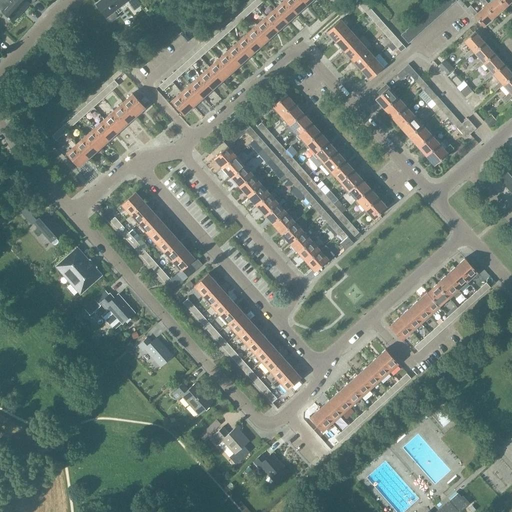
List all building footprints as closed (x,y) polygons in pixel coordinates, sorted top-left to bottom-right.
[(0,0),(0,9),(14,22),(30,4),(25,0),(0,0)] [(101,0),(96,4),(106,18),(128,1),(135,11),(141,6),(136,0),(101,0)] [(284,0),(275,8),(288,22),(297,14),(285,0),(284,0)] [(285,0),(297,14),(307,6),(301,0),(285,0)] [(369,7),(362,0),(352,0),(344,7),(350,13),(359,5),(364,11),(369,7)] [(443,13),(448,9),(440,0),(436,4),(443,13)] [(448,9),(452,5),(447,0),(440,0),(448,9)] [(498,0),(492,0),(488,4),(484,0),(478,0),(485,7),(494,17),(505,7),(498,0)] [(439,17),(443,13),(436,4),(431,8),(439,17)] [(250,5),(244,11),(248,15),(254,10),(250,5)] [(470,6),(467,9),(483,27),(494,17),(485,7),(477,14),(470,6)] [(266,17),(279,31),(288,22),(275,8),(266,17)] [(434,20),(439,17),(431,8),(427,12),(434,20)] [(377,16),(372,10),(367,14),(372,20),(377,16)] [(427,12),(423,16),(430,24),(434,20),(427,12)] [(240,13),(234,19),(238,24),(245,18),(240,13)] [(430,24),(423,16),(418,20),(426,28),(430,24)] [(256,25),(269,39),(279,31),(266,17),(256,25)] [(385,26),(380,19),(375,24),(381,30),(385,26)] [(335,42),(350,29),(341,20),(327,32),(335,42)] [(426,28),(418,20),(414,24),(421,32),(426,28)] [(231,22),(225,27),(229,32),(235,27),(231,22)] [(417,36),(421,32),(414,24),(410,28),(417,36)] [(247,33),(260,48),(269,39),(256,25),(247,33)] [(413,40),(417,36),(410,28),(405,31),(413,40)] [(344,52),(358,39),(350,29),(335,42),(344,52)] [(389,39),(394,35),(388,29),(384,33),(389,39)] [(221,31),(215,36),(219,41),(225,35),(221,31)] [(401,35),(408,44),(413,40),(405,31),(401,35)] [(466,59),(474,52),(484,43),(474,32),(464,41),(471,49),(463,56),(466,59)] [(238,42),(250,56),(260,48),(247,33),(238,42)] [(405,48),(397,38),(392,42),(401,52),(405,48)] [(212,39),(206,44),(210,49),(216,44),(212,39)] [(352,61),(366,48),(358,39),(344,52),(352,61)] [(228,50),(241,64),(250,56),(238,42),(228,50)] [(474,52),(481,60),(473,67),(476,70),(484,63),(483,63),(494,54),(484,43),(474,52)] [(202,47),(196,53),(200,57),(207,52),(202,47)] [(360,70),(375,58),(366,48),(352,61),(360,70)] [(219,59),(231,73),(241,64),(228,50),(219,59)] [(255,53),(244,65),(248,69),(260,58),(255,53)] [(493,74),(504,65),(494,54),(483,63),(484,63),(491,71),(483,78),(486,81),(493,74)] [(193,56),(187,61),(191,66),(197,60),(193,56)] [(375,58),(360,70),(369,80),(383,68),(375,58)] [(209,67),(222,81),(231,73),(219,59),(209,67)] [(445,60),(437,67),(445,77),(453,70),(445,60)] [(184,64),(178,70),(182,74),(188,69),(184,64)] [(401,80),(409,74),(415,81),(420,77),(408,64),(396,75),(401,80)] [(493,74),(500,82),(492,89),(495,92),(503,85),(511,76),(511,74),(504,65),(493,74)] [(200,75),(213,90),(222,81),(209,67),(200,75)] [(174,72),(168,78),(172,83),(178,77),(174,72)] [(448,78),(456,87),(462,81),(454,72),(448,78)] [(190,84),(203,98),(213,90),(200,75),(190,84)] [(511,96),(511,76),(503,85),(510,93),(502,100),(505,103),(511,96)] [(420,77),(415,81),(420,87),(425,83),(420,77)] [(114,80),(108,86),(112,91),(118,85),(114,80)] [(165,81),(159,86),(163,91),(169,86),(165,81)] [(464,82),(457,88),(465,97),(472,91),(464,82)] [(203,98),(190,84),(181,92),(194,107),(203,98)] [(429,97),(433,92),(428,86),(423,91),(429,97)] [(389,87),(375,99),(383,109),(398,97),(389,87)] [(109,93),(105,89),(99,94),(103,99),(109,93)] [(194,107),(181,92),(171,101),(184,115),(194,107)] [(123,102),(136,117),(145,108),(133,94),(123,102)] [(281,116),(295,104),(286,94),(272,106),(281,116)] [(442,102),(436,96),(432,100),(437,106),(442,102)] [(95,97),(89,103),(93,107),(100,102),(95,97)] [(398,97),(383,109),(392,119),(406,106),(398,97)] [(114,111),(126,125),(136,117),(123,102),(114,111)] [(295,104),(281,116),(289,126),(304,113),(295,104)] [(86,105),(80,111),(84,116),(90,110),(86,105)] [(450,111),(445,105),(440,109),(446,115),(450,111)] [(400,128),(414,115),(406,106),(392,119),(400,128)] [(104,119),(117,134),(126,125),(114,111),(104,119)] [(304,113),(289,126),(298,135),(312,122),(304,113)] [(77,114),(70,119),(75,124),(81,119),(77,114)] [(459,121),(453,114),(449,119),(454,125),(459,121)] [(409,137),(423,125),(414,115),(400,128),(409,137)] [(95,128),(107,142),(117,134),(104,119),(95,128)] [(467,119),(461,124),(457,128),(466,138),(476,129),(467,119)] [(249,126),(244,121),(228,135),(233,141),(249,126)] [(67,122),(61,128),(65,132),(71,127),(67,122)] [(312,122),(298,135),(306,144),(320,132),(312,122)] [(257,127),(262,133),(267,129),(261,123),(257,127)] [(417,147),(431,134),(423,125),(409,137),(417,147)] [(256,133),(250,127),(245,131),(251,137),(256,133)] [(85,136),(98,150),(107,142),(95,128),(85,136)] [(58,131),(52,136),(56,141),(62,135),(58,131)] [(265,136),(270,143),(275,138),(270,132),(265,136)] [(320,132),(306,144),(314,154),(329,141),(320,132)] [(425,156),(440,144),(431,134),(417,147),(425,156)] [(76,145),(89,159),(98,150),(85,136),(76,145)] [(264,142),(258,136),(254,140),(259,147),(264,142)] [(329,141),(314,154),(323,163),(337,151),(329,141)] [(273,146),(279,152),(283,148),(278,142),(273,146)] [(445,150),(440,144),(425,156),(434,166),(454,149),(451,145),(445,150)] [(89,159),(76,145),(66,153),(79,167),(89,159)] [(222,169),(236,156),(228,146),(213,159),(222,169)] [(272,152),(267,146),(262,150),(268,156),(272,152)] [(450,153),(454,157),(459,152),(455,148),(450,153)] [(282,155),(287,161),(292,157),(286,151),(282,155)] [(337,151),(323,163),(331,173),(345,160),(337,151)] [(281,161),(275,155),(270,159),(276,165),(281,161)] [(231,178),(245,165),(236,156),(222,169),(231,178)] [(290,165),(295,171),(300,167),(295,160),(290,165)] [(345,160),(331,173),(340,182),(354,169),(345,160)] [(289,171),(283,164),(279,169),(284,175),(289,171)] [(239,187),(253,175),(245,165),(231,178),(239,187)] [(498,179),(506,171),(502,167),(494,174),(498,179)] [(354,169),(340,182),(348,192),(362,179),(354,169)] [(298,174),(304,180),(309,176),(303,170),(298,174)] [(506,171),(498,179),(502,183),(510,175),(506,171)] [(297,180),(292,174),(287,178),(293,184),(297,180)] [(247,197),(262,184),(253,175),(239,187),(247,197)] [(511,177),(510,175),(502,183),(505,187),(511,181),(511,177)] [(307,183),(312,190),(317,185),(311,179),(307,183)] [(356,201),(371,188),(362,179),(348,192),(356,201)] [(306,189),(300,183),(296,187),(295,186),(290,190),(296,196),(300,192),(301,194),(306,189)] [(256,206),(270,193),(262,184),(247,197),(256,206)] [(371,188),(356,201),(365,210),(379,198),(371,188)] [(315,193),(321,199),(325,195),(320,189),(315,193)] [(121,205),(117,209),(120,213),(125,209),(130,215),(144,202),(136,192),(121,205)] [(264,216),(278,203),(270,193),(256,206),(264,216)] [(314,199),(309,193),(304,197),(310,203),(314,199)] [(324,202),(329,208),(334,204),(328,198),(324,202)] [(379,198),(365,210),(373,220),(388,207),(379,198)] [(17,210),(21,213),(29,222),(31,221),(55,247),(67,237),(56,224),(56,223),(51,217),(50,218),(45,212),(42,215),(36,208),(36,207),(29,199),(21,207),(17,210)] [(144,202),(130,215),(138,224),(153,211),(144,202)] [(323,208),(317,202),(312,206),(318,212),(323,208)] [(273,225),(287,212),(278,203),(264,216),(273,225)] [(332,212),(337,218),(342,214),(337,208),(332,212)] [(147,233),(161,221),(153,211),(138,224),(147,233)] [(281,234),(295,222),(287,212),(273,225),(281,234)] [(331,218),(325,212),(321,216),(326,222),(331,218)] [(9,213),(0,220),(0,221),(4,226),(13,217),(9,213)] [(110,221),(116,228),(120,223),(115,217),(110,221)] [(340,221),(346,227),(350,223),(345,217),(340,221)] [(155,243),(169,230),(161,221),(147,233),(155,243)] [(339,227),(334,221),(329,225),(335,231),(339,227)] [(289,244),(304,231),(295,222),(281,234),(289,244)] [(354,237),(359,233),(353,226),(349,231),(354,237)] [(118,231),(124,237),(129,233),(123,227),(118,231)] [(164,252),(178,240),(169,230),(155,243),(164,252)] [(348,236),(342,230),(337,235),(343,241),(348,236)] [(312,240),(304,231),(289,244),(298,253),(312,240)] [(334,240),(329,234),(318,242),(324,249),(334,240)] [(127,240),(132,246),(137,242),(131,236),(127,240)] [(172,262),(186,249),(178,240),(164,252),(172,262)] [(306,263),(320,250),(312,240),(298,253),(306,263)] [(135,250),(141,256),(145,252),(140,245),(135,250)] [(100,274),(77,248),(56,266),(80,294),(95,281),(93,280),(100,274)] [(195,259),(186,249),(172,262),(181,271),(171,280),(165,273),(160,278),(172,291),(195,270),(189,264),(195,259)] [(320,250),(306,263),(315,272),(334,256),(329,250),(324,254),(320,250)] [(144,259),(149,265),(154,261),(148,255),(144,259)] [(455,267),(468,281),(469,281),(473,285),(476,282),(472,278),(478,273),(465,259),(455,267)] [(152,268),(157,275),(162,270),(157,264),(152,268)] [(446,276),(458,290),(468,281),(455,267),(446,276)] [(203,296),(217,283),(208,273),(194,286),(203,296)] [(446,276),(436,284),(449,298),(450,297),(453,301),(457,298),(454,294),(458,290),(446,276)] [(217,283),(203,296),(211,305),(225,293),(217,283)] [(484,293),(490,288),(486,283),(480,288),(484,293)] [(436,284),(427,292),(440,307),(441,305),(444,309),(447,306),(444,302),(449,298),(436,284)] [(475,301),(481,296),(477,291),(470,297),(475,301)] [(440,307),(427,292),(418,301),(430,315),(440,307)] [(225,293),(211,305),(219,315),(234,302),(225,293)] [(105,308),(107,306),(122,323),(134,313),(118,295),(114,299),(110,294),(100,303),(105,308)] [(183,303),(188,309),(193,305),(187,299),(183,303)] [(100,306),(94,300),(84,309),(89,315),(100,306)] [(465,310),(471,304),(467,300),(461,305),(465,310)] [(430,315),(418,301),(408,309),(421,323),(430,315)] [(234,302),(219,315),(228,324),(242,311),(234,302)] [(191,312),(197,318),(201,314),(196,308),(191,312)] [(456,318),(462,313),(458,308),(452,313),(456,318)] [(399,318),(411,332),(421,323),(408,309),(399,318)] [(242,311),(228,324),(236,334),(251,321),(242,311)] [(446,327),(450,324),(453,321),(449,316),(442,322),(446,327)] [(200,322),(205,328),(210,324),(204,317),(200,322)] [(411,332),(399,318),(389,326),(402,341),(411,332)] [(251,321),(236,334),(245,343),(259,330),(251,321)] [(437,335),(443,330),(439,325),(433,330),(437,335)] [(208,331),(213,337),(218,333),(213,327),(208,331)] [(259,330),(245,343),(253,352),(267,340),(259,330)] [(428,343),(434,338),(430,333),(424,339),(428,343)] [(216,340),(222,347),(227,342),(221,336),(216,340)] [(146,354),(148,353),(160,366),(172,356),(157,338),(152,342),(148,338),(139,346),(146,354)] [(267,340),(253,352),(261,362),(276,349),(267,340)] [(418,352),(425,346),(420,342),(414,347),(418,352)] [(225,350),(230,356),(235,352),(229,346),(225,350)] [(276,349),(261,362),(270,371),(284,359),(276,349)] [(386,349),(376,358),(389,373),(398,364),(386,349)] [(233,359),(239,365),(243,361),(238,355),(233,359)] [(389,373),(376,358),(366,367),(379,381),(389,373)] [(278,381),(293,368),(284,359),(270,371),(278,381)] [(242,369),(247,375),(252,370),(246,364),(242,369)] [(379,381),(366,367),(357,375),(370,389),(379,381)] [(293,368),(278,381),(287,390),(301,378),(293,368)] [(250,378),(255,384),(260,380),(255,374),(250,378)] [(405,384),(411,378),(407,374),(401,379),(405,384)] [(357,375),(348,383),(360,398),(370,389),(357,375)] [(172,394),(177,400),(182,396),(199,415),(214,402),(196,382),(188,390),(183,384),(172,394)] [(395,392),(401,387),(397,382),(391,388),(395,392)] [(258,387),(264,393),(269,389),(263,383),(258,387)] [(338,392),(351,406),(360,398),(348,383),(338,392)] [(386,401),(392,395),(388,391),(382,396),(386,401)] [(329,400),(342,415),(351,406),(338,392),(329,400)] [(272,403),(277,399),(271,393),(267,397),(272,403)] [(376,409),(383,404),(378,399),(372,404),(376,409)] [(319,409),(332,423),(342,415),(329,400),(319,409)] [(367,418),(373,412),(369,407),(363,413),(367,418)] [(332,423),(319,409),(310,417),(322,432),(323,431),(324,433),(328,430),(326,428),(332,423)] [(358,426),(364,420),(360,416),(354,421),(358,426)] [(348,434),(354,429),(350,424),(344,430),(348,434)] [(222,440),(234,453),(229,457),(235,464),(249,452),(243,446),(249,441),(236,427),(229,434),(223,427),(212,437),(218,444),(222,440)] [(327,445),(331,450),(345,437),(341,433),(327,445)] [(275,483),(287,472),(271,454),(265,459),(261,455),(253,462),(257,467),(259,465),(275,483)] [(461,497),(458,494),(458,493),(436,511),(460,511),(470,504),(463,496),(461,497)]
